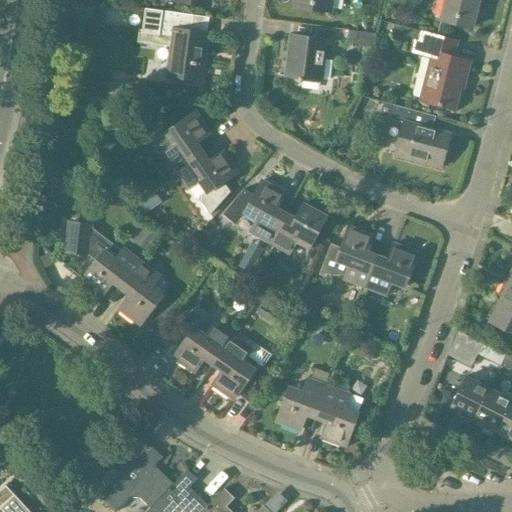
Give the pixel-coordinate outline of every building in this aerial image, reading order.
[(330,0),(295,0),(295,7),(328,12),(330,0)] [(445,0),(441,19),(471,27),(477,0),(445,0)] [(199,81),(206,33),(189,30),(191,16),(145,9),(141,34),(156,35),(171,38),(165,76),(199,81)] [(346,43),(372,47),(376,33),(347,30),(346,43)] [(460,77),(464,78),(468,61),(452,57),(457,40),(429,33),(425,52),(431,53),(419,100),(452,109),(460,77)] [(322,57),(329,58),(331,41),(291,35),(285,77),(319,82),(322,57)] [(391,105),(387,119),(403,123),(394,155),(440,167),(449,135),(431,130),(434,116),(391,105)] [(107,119),(106,107),(94,109),(96,121),(107,119)] [(173,145),(161,153),(173,171),(201,152),(196,144),(209,135),(194,113),(165,133),(173,145)] [(220,152),(207,161),(201,152),(173,171),(185,188),(197,180),(205,192),(235,172),(220,152)] [(256,220),(249,232),(268,243),(284,214),(274,209),(282,194),(261,182),(243,213),(256,220)] [(301,205),(293,219),(284,214),(268,243),(287,254),(294,242),(306,249),(324,217),(301,205)] [(68,251),(91,252),(92,220),(69,219),(68,251)] [(371,237),(347,227),(339,248),(329,244),(317,275),(324,277),(325,275),(329,276),(333,275),(336,268),(334,264),(335,261),(348,266),(343,280),(364,288),(375,256),(365,253),(371,237)] [(391,244),(385,260),(375,256),(364,288),(384,295),(389,282),(403,287),(416,254),(391,244)] [(103,296),(113,283),(121,289),(140,263),(122,250),(114,261),(102,252),(82,280),(103,296)] [(149,287),(157,276),(140,263),(121,289),(130,296),(120,309),(140,324),(161,296),(149,287)] [(496,295),(511,303),(511,274),(508,273),(496,295)] [(511,303),(496,295),(485,318),(500,325),(494,337),(511,346),(511,303)] [(194,372),(203,358),(212,364),(232,337),(213,324),(206,336),(204,334),(208,327),(209,321),(208,316),(201,311),(194,311),(188,313),(184,320),(193,327),(172,357),(194,372)] [(242,360),(250,349),(232,337),(212,364),(222,370),(212,384),(233,398),(254,368),(242,360)] [(459,360),(476,369),(482,357),(485,359),(487,356),(496,360),(494,363),(500,366),(502,363),(501,363),(506,354),(482,342),(476,354),(464,349),(459,360)] [(501,363),(502,363),(511,368),(511,357),(506,354),(501,363)] [(301,431),(306,414),(317,418),(328,387),(324,385),(328,374),(314,369),(310,380),(308,379),(303,392),(288,387),(276,422),(301,431)] [(320,438),(345,447),(362,399),(349,394),(344,393),(348,381),(337,376),(333,388),(328,387),(317,418),(326,422),(320,438)] [(448,412),(471,423),(488,389),(465,377),(448,412)] [(488,389),(471,423),(493,434),(510,400),(488,389)] [(511,400),(510,400),(493,434),(511,443),(511,400)] [(115,511),(130,497),(139,497),(150,508),(173,485),(154,467),(163,457),(153,448),(140,460),(131,452),(115,469),(124,477),(102,500),(115,511)] [(201,511),(207,505),(190,488),(198,480),(188,470),(173,485),(150,508),(146,511),(201,511)] [(29,511),(5,486),(0,490),(0,507),(4,511),(29,511)] [(232,511),(226,506),(234,498),(224,488),(207,505),(201,511),(232,511)]
